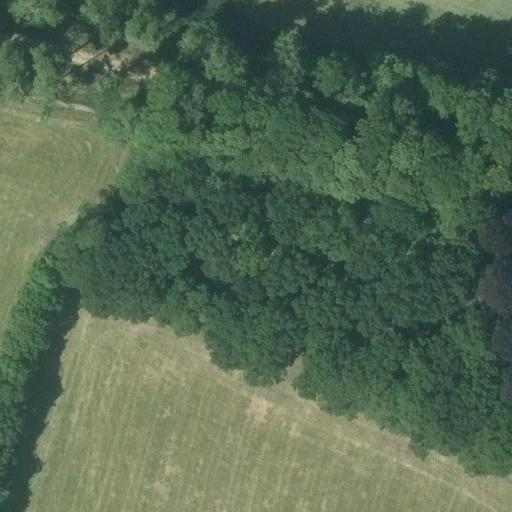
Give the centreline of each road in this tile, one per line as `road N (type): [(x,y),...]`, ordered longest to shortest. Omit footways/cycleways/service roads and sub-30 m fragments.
road 1 (track): [(0,37),(506,151)]
road 2 (track): [(511,392),(495,333),(486,227),(506,151)]
